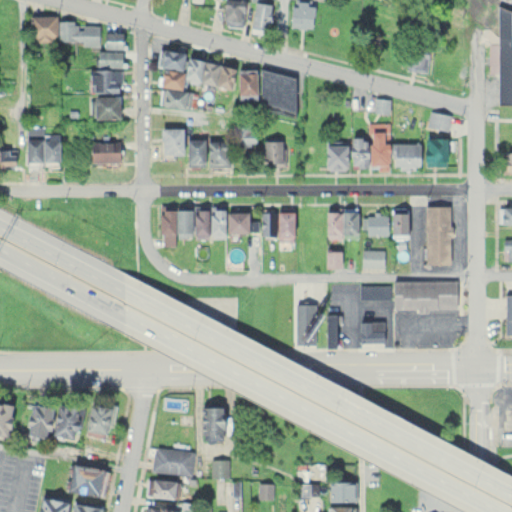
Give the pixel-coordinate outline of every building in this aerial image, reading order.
[(217,0),(193,0),(191,11),(215,15),(217,0)] [(241,22),(240,0),(218,0),(219,22),(241,22)] [(248,28),(268,30),(270,2),(250,0),(248,28)] [(289,0),(290,26),(311,26),(310,0),(289,0)] [(99,42),(99,21),(57,21),(57,15),(28,15),(28,42),(99,42)] [(511,18),(492,18),(490,101),(511,101),(511,18)] [(425,70),(428,47),(408,43),(404,66),(425,70)] [(123,66),(123,50),(95,50),(95,66),(123,66)] [(294,115),(297,69),(158,59),(156,86),(179,88),(180,86),(260,92),(259,112),(294,115)] [(121,68),(87,68),(87,91),(121,91),(121,68)] [(87,96),(87,118),(117,118),(117,96),(87,96)] [(382,102),(374,102),(374,111),(387,111),(387,123),(408,123),(408,100),(382,100),(382,102)] [(451,114),(430,109),(425,125),(447,130),(451,114)] [(254,124),(232,124),(232,145),(254,145),(254,124)] [(181,127),(156,127),(156,155),(182,155),(182,165),(227,166),(227,138),(181,138),(181,127)] [(385,167),(384,130),(367,131),(367,137),(321,138),(322,168),(385,167)] [(55,132),(21,132),(21,166),(55,166),(55,132)] [(446,137),(422,136),(422,142),(390,142),(389,165),(446,165),(446,137)] [(260,137),(260,165),(285,165),(285,137),(260,137)] [(119,140),(85,140),(85,162),(119,162),(119,140)] [(502,172),(511,171),(511,150),(502,150),(502,172)] [(423,205),(423,264),(450,264),(450,205),(423,205)] [(499,224),(511,223),(511,205),(499,206),(499,224)] [(293,235),(293,206),(255,207),(255,206),(157,208),(158,238),(293,235)] [(389,213),(364,213),(364,235),(407,236),(407,207),(389,207),(389,213)] [(323,208),(323,237),(356,237),(356,208),(323,208)] [(511,236),(501,236),(501,260),(511,260),(511,236)] [(362,266),(384,266),(384,250),(362,250),(362,266)] [(455,308),(455,280),(391,280),(391,285),(361,285),(361,298),(391,298),(391,308),(455,308)] [(384,341),(384,320),(356,320),(356,328),(350,328),(350,341),(384,341)] [(77,402),(24,399),(21,435),(75,438),(77,402)] [(115,402),(86,399),(82,433),(111,436),(115,402)] [(221,403),(199,403),(199,440),(221,440),(221,403)] [(191,475),(194,449),(154,444),(150,470),(191,475)] [(229,458),(210,458),(210,475),(229,475),(229,458)] [(64,489),(99,494),(103,466),(68,461),(64,489)] [(145,494),(172,498),(175,479),(147,475),(145,494)] [(356,499),(356,478),(326,478),(326,499),(356,499)] [(62,511),(64,498),(36,494),(33,511),(62,511)] [(97,511),(99,505),(68,500),(66,511),(97,511)]
